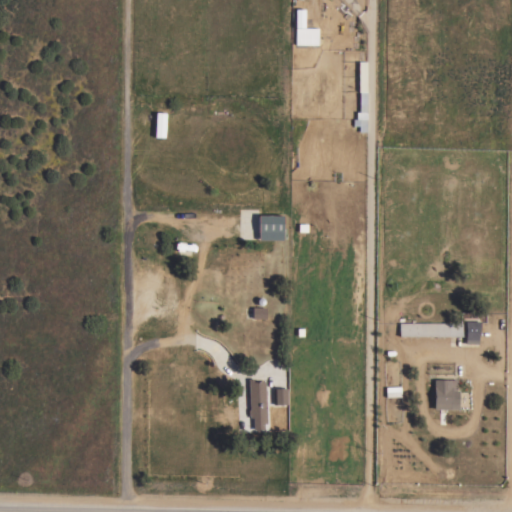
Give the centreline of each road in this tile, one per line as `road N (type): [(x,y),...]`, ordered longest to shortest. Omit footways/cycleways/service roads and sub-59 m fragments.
road 1 (residential): [(366,511),(371,0)]
road 2 (residential): [(124,511),(125,0)]
